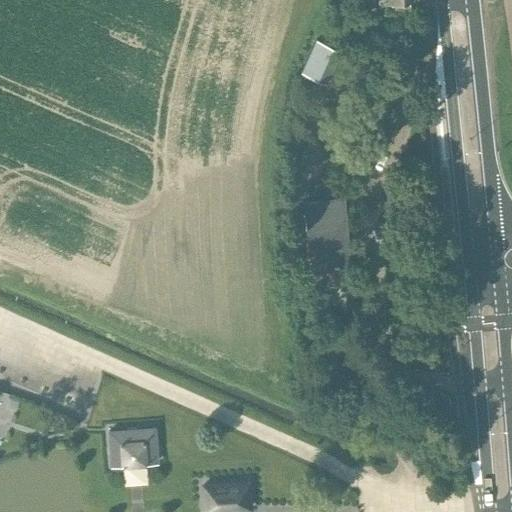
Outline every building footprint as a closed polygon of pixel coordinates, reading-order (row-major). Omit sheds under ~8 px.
[(410,12),(408,0),(377,0),(378,3),(391,2),(392,14),(410,12)] [(316,38),(300,70),(325,81),(340,50),(316,38)] [(344,192),(303,196),(303,201),(309,265),(309,269),(310,284),(310,285),(348,282),(346,265),(347,265),(350,265),(344,193),(344,192)] [(154,425),(107,429),(110,465),(157,462),(154,425)] [(247,481),(203,485),(205,511),(249,507),(247,481)]
